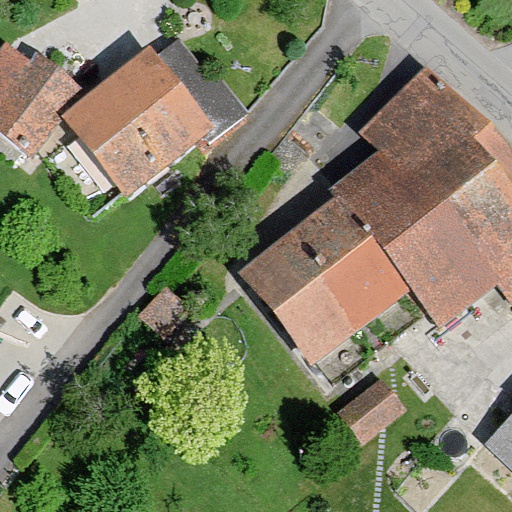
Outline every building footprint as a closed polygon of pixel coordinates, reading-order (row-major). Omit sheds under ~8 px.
[(82,95),(0,40),(0,139),(37,164),(57,134),(82,95)] [(141,55),(82,95),(57,134),(122,208),(207,137),(141,55)] [(375,171),(232,280),(300,368),(395,296),(442,332),(481,283),(508,305),(511,302),(511,178),(425,65),(342,128),(375,171)] [(387,375),(345,406),(367,435),(409,403),(387,375)] [(511,421),(483,455),(511,480),(511,421)]
